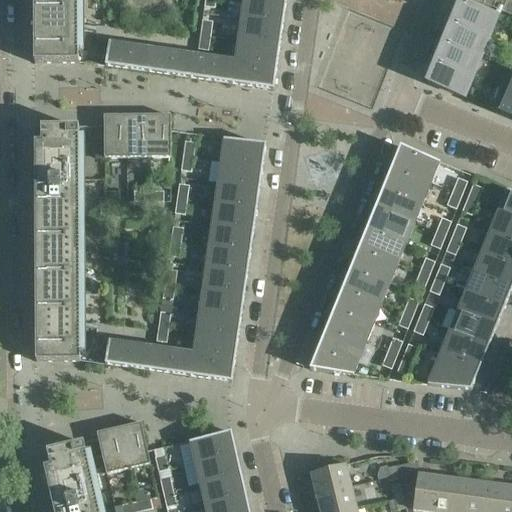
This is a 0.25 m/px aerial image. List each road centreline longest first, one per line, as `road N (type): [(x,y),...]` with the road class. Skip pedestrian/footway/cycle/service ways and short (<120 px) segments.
road 1 (residential): [(309,0),(257,373),(264,408)]
road 2 (residential): [(264,408),(397,102)]
road 3 (residential): [(264,408),(487,434)]
road 4 (residential): [(511,143),(397,102)]
